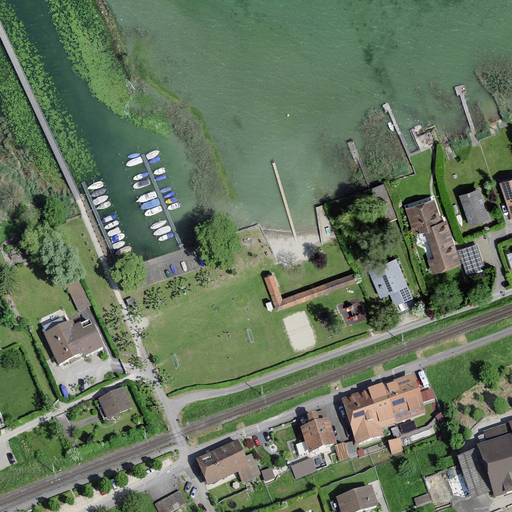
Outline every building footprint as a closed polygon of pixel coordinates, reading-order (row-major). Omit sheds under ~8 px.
[(511,177),(495,184),(508,218),(511,216),(511,177)] [(456,195),(465,224),(484,217),(475,189),(456,195)] [(431,199),(402,208),(410,235),(418,233),(430,274),(457,266),(443,220),(438,222),(431,199)] [(473,244),(455,251),(464,274),(482,267),(473,244)] [(389,294),(394,305),(411,298),(393,258),(365,270),(378,298),(389,294)] [(273,313),(352,284),(351,280),(349,275),(279,301),(270,276),(265,277),(261,279),(273,313)] [(39,338),(54,369),(76,358),(77,361),(97,351),(83,324),(69,331),(66,324),(39,338)] [(409,378),(336,406),(352,449),(379,438),(376,433),(423,415),(409,378)] [(426,402),(436,399),(433,389),(423,392),(426,402)] [(94,403),(103,424),(128,413),(119,392),(94,403)] [(295,432),(304,458),(332,448),(323,423),(312,426),(309,416),(299,420),(302,429),(295,432)] [(468,451),(486,502),(511,493),(511,422),(478,435),(482,446),(468,451)] [(203,491),(234,476),(238,485),(260,475),(251,455),(240,460),(232,443),(190,463),(203,491)] [(331,502),(333,511),(362,511),(372,509),(366,490),(348,497),(331,502)] [(154,507),(157,511),(172,511),(185,505),(178,493),(154,507)]
